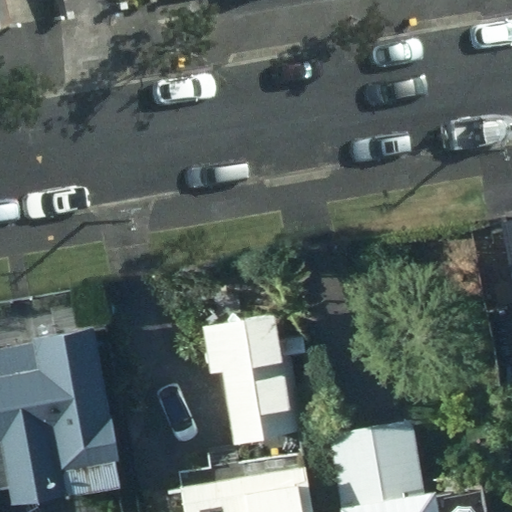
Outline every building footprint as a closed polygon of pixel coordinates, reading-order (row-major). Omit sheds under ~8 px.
[(511,213),(494,216),(501,258),(475,263),(482,306),(511,300),(511,213)] [(196,362),(209,362),(216,433),(296,426),(289,350),(271,351),(267,307),(192,314),(196,362)] [(0,490),(111,471),(84,320),(20,330),(22,336),(0,340),(0,490)] [(417,480),(404,413),(320,428),(331,494),(323,496),(325,511),(472,511),(467,482),(422,490),(420,478),(417,480)] [(304,511),(295,458),(170,478),(174,511),(304,511)]
